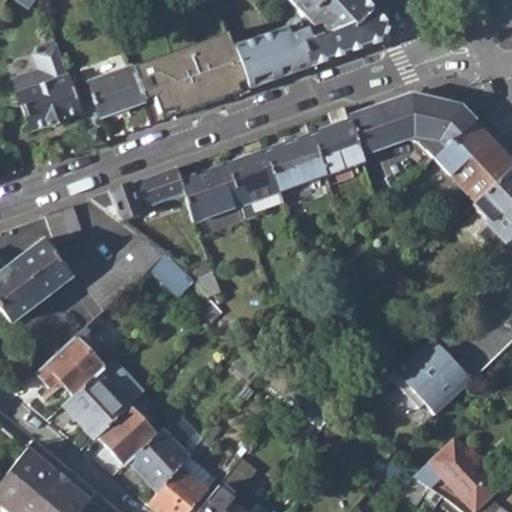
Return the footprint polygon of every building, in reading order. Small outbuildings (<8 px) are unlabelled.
[(14,0),(20,4),(28,10),(34,0),(14,0)] [(243,90),(304,68),(380,41),(385,24),(362,0),(287,0),(286,2),(307,26),(283,35),(281,27),(228,46),(243,90)] [(243,90),(228,46),(223,32),(194,43),(184,17),(159,26),(169,52),(130,67),(142,102),(144,109),(160,104),(165,118),(243,90)] [(80,112),(57,46),(39,51),(36,60),(40,68),(12,77),(31,129),(80,112)] [(97,114),(100,117),(142,102),(130,67),(129,66),(87,81),(97,114)] [(345,120),(358,154),(391,141),(415,145),(431,161),(433,159),(474,122),(461,109),(409,95),(345,120)] [(160,104),(144,109),(149,123),(165,118),(160,104)] [(310,135),(324,176),(361,163),(358,154),(345,120),(341,109),(327,114),(332,127),(310,135)] [(93,115),(82,118),(91,144),(106,138),(102,124),(93,115)] [(433,159),(474,205),(511,169),(511,162),(474,122),(433,159)] [(261,152),(276,193),(324,176),(310,135),(261,152)] [(250,217),(248,212),(246,205),(276,193),(261,152),(224,167),(238,207),(243,220),(250,217)] [(182,193),(192,223),(238,207),(224,167),(178,183),(182,193)] [(137,209),(182,193),(178,183),(173,169),(90,199),(118,220),(138,211),(137,209)] [(511,239),(511,169),(474,205),(472,207),(500,243),(491,252),(505,267),(511,260),(511,251),(506,245),(511,239)] [(279,201),(276,193),(246,205),(248,212),(279,201)] [(72,205),(44,215),(54,244),(82,234),(72,205)] [(82,285),(103,311),(156,262),(164,255),(138,236),(82,285)] [(0,310),(9,324),(10,323),(68,277),(49,253),(40,240),(0,270),(0,310)] [(164,255),(156,262),(164,272),(173,263),(164,255)] [(182,272),(205,297),(217,292),(206,261),(182,272)] [(423,405),(433,416),(470,382),(442,353),(448,348),(434,333),(387,377),(418,410),(423,405)] [(56,382),(72,398),(95,376),(100,371),(72,340),(34,375),(47,390),(56,382)] [(265,361),(276,372),(289,357),(277,346),(265,361)] [(272,382),(285,392),(292,385),(276,372),(265,361),(256,372),(269,385),(272,382)] [(62,407),(92,439),(95,436),(131,404),(133,402),(128,398),(122,404),(118,401),(123,395),(116,389),(112,394),(95,376),(72,398),(62,407)] [(511,383),(499,396),(511,411),(511,383)] [(95,436),(122,465),(126,462),(154,438),(132,414),(135,410),(131,404),(95,436)] [(154,438),(126,462),(155,493),(177,466),(184,458),(185,456),(179,449),(195,433),(177,413),(154,438)] [(179,449),(185,456),(199,440),(200,438),(195,433),(179,449)] [(441,478),(472,511),(473,511),(487,499),(499,489),(453,438),(411,475),(415,478),(428,489),(441,478)] [(185,456),(184,458),(190,463),(206,444),(199,440),(185,456)] [(0,479),(0,510),(2,511),(77,511),(87,501),(26,449),(0,479)] [(241,458),(198,511),(250,511),(256,506),(258,503),(241,490),(257,471),(241,458)] [(378,474),(404,493),(415,478),(411,475),(390,460),(378,474)] [(185,511),(204,489),(177,466),(155,493),(145,504),(154,511),(185,511)] [(421,494),(436,504),(437,502),(440,497),(428,489),(415,478),(404,493),(415,502),(421,494)] [(256,506),(262,510),(274,496),(267,492),(258,503),(256,506)] [(504,511),(487,499),(473,511),(504,511)] [(430,511),(440,511),(444,507),(437,502),(436,504),(430,511)]
